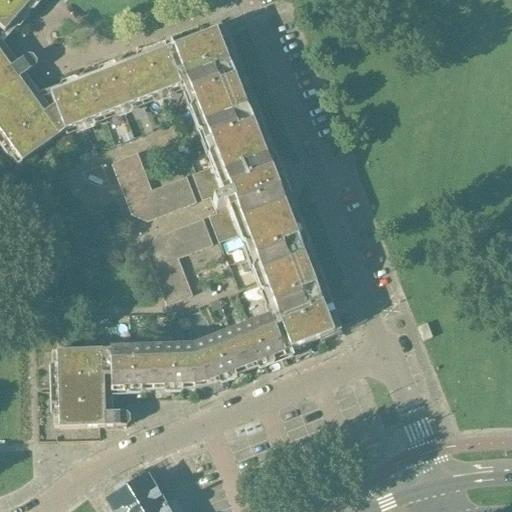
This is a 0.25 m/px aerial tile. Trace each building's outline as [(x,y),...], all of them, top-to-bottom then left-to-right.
[(65,133),(141,104),(180,89),(179,85),(185,83),(172,50),(50,97),(54,108),(43,115),(10,69),(0,55),(0,31),(4,35),(34,0),(0,0),(0,134),(21,164),(65,133)] [(333,336),(251,125),(215,33),(172,50),(185,83),(218,167),(227,193),(210,200),(216,217),(234,210),(244,235),(276,317),(290,353),(333,336)] [(35,68),(36,64),(32,58),(27,57),(16,65),(28,82),(38,75),(34,69),(35,68)] [(129,134),(120,137),(123,145),(132,141),(129,134)] [(136,156),(111,166),(131,217),(146,224),(195,205),(185,180),(151,193),(136,156)] [(218,167),(193,177),(192,177),(202,203),(210,200),(227,193),(218,167)] [(97,172),(84,176),(86,182),(102,189),(107,187),(102,174),(97,172)] [(234,210),(216,217),(208,220),(218,245),(244,235),(234,210)] [(153,241),(146,257),(166,308),(191,298),(177,261),(212,248),(202,222),(153,241)] [(205,385),(244,370),(290,353),(276,317),(269,320),(269,319),(192,348),(56,353),(58,431),(105,429),(104,415),(103,379),(110,379),(110,391),(194,388),(205,385)] [(426,326),(417,329),(422,343),(431,340),(426,326)] [(129,425),(129,418),(125,415),(104,415),(105,429),(126,428),(129,425)] [(176,511),(173,506),(165,511),(163,509),(162,510),(146,483),(132,491),(128,484),(117,490),(121,497),(108,505),(112,511),(176,511)]
